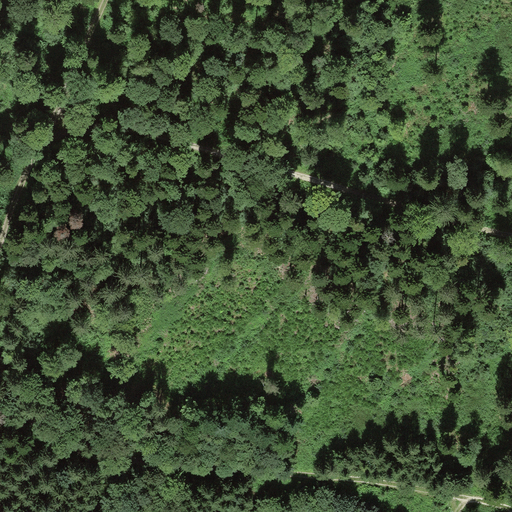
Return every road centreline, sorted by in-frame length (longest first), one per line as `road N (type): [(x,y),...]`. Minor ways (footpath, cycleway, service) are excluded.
road 1 (track): [(456,511),(458,498),(357,478),(148,463),(70,449),(49,438),(17,388),(0,308)]
road 2 (track): [(511,235),(349,182),(58,106)]
road 3 (track): [(0,271),(28,168),(104,0)]
